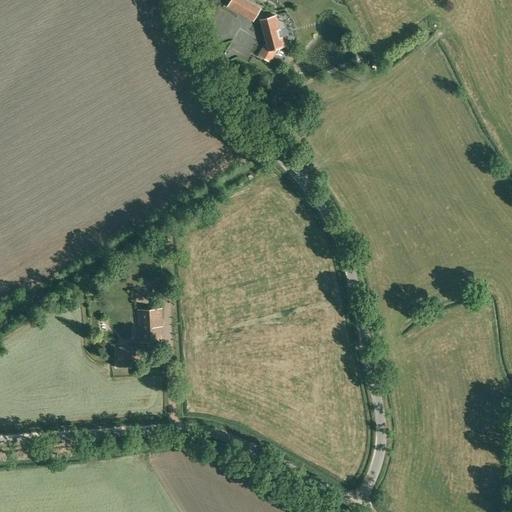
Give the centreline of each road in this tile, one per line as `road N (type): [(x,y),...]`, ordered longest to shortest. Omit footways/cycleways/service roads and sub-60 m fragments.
road 1 (unclassified): [(357,506),(382,436),(344,252),(318,200),(213,69),(186,0)]
road 2 (unclassified): [(357,506),(213,433),(0,442)]
